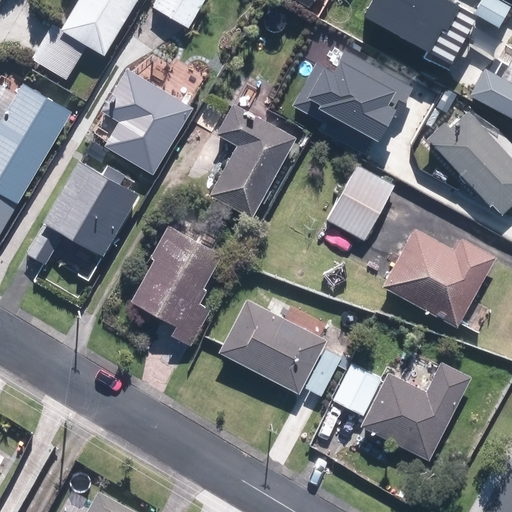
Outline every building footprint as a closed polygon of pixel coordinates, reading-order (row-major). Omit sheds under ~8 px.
[(78,0),(61,30),(106,56),(139,0),(78,0)] [(157,0),(153,8),(189,29),(205,0),(157,0)] [(454,0),(375,0),(366,17),(452,64),(480,14),(454,0)] [(315,63),(292,106),(326,124),(322,131),(366,155),(375,138),(380,141),(409,85),(345,51),(333,73),(315,63)] [(511,85),(479,68),(465,94),(511,119),(511,85)] [(148,173),(187,109),(124,70),(100,110),(117,120),(102,146),(148,173)] [(0,230),(71,112),(23,84),(0,121),(0,230)] [(247,215),(290,136),(230,103),(214,132),(235,143),(207,194),(247,215)] [(439,121),(421,138),(494,216),(511,200),(511,163),(462,111),(444,127),(439,121)] [(441,171),(400,145),(385,169),(425,195),(441,171)] [(97,254),(133,194),(76,160),(39,222),(42,224),(26,253),(43,263),(61,232),(97,254)] [(361,237),(389,186),(355,167),(327,218),(361,237)] [(216,255),(166,227),(149,257),(151,258),(127,301),(172,326),(168,333),(185,342),(205,308),(194,302),(201,288),(198,286),(216,255)] [(410,228),(377,284),(451,326),(490,257),(458,239),(451,251),(410,228)] [(242,298),(214,351),(292,392),(321,340),(242,298)] [(340,357),(324,348),(304,386),(320,395),(340,357)] [(424,457),(466,377),(437,362),(421,393),(384,373),(358,423),(424,457)] [(376,380),(348,365),(329,400),(358,415),(376,380)] [(120,511),(94,497),(84,511),(120,511)]
